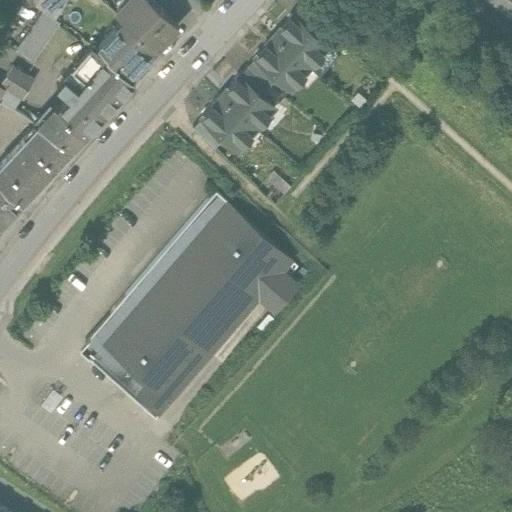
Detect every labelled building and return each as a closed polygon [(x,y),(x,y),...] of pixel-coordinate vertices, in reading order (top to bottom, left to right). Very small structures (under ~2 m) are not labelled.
[(65,0),(37,0),(35,5),(55,17),(65,0)] [(120,18),(153,48),(156,47),(154,46),(161,39),(162,40),(178,23),(152,0),(125,0),(114,13),(120,18)] [(292,13),(314,33),(322,24),(300,4),(292,13)] [(314,33),(292,13),(273,34),(309,66),(327,45),(314,33)] [(15,53),(32,65),(59,27),(42,15),(15,53)] [(106,52),(130,74),(153,48),(120,18),(97,44),(106,52)] [(309,66),(273,34),(254,55),(277,75),(290,87),(309,66)] [(65,77),(100,110),(132,77),(130,74),(106,52),(97,44),(65,77)] [(12,63),(32,78),(38,70),(32,65),(15,53),(7,65),(9,67),(12,63)] [(268,84),(277,75),(254,55),(246,64),(268,84)] [(5,84),(22,95),(32,78),(12,63),(9,67),(6,75),(9,78),(5,84)] [(260,93),(268,84),(246,64),(238,73),(260,93)] [(260,93),(238,73),(219,94),(255,126),(274,105),(260,93)] [(46,115),(73,140),(100,110),(65,77),(58,85),(66,93),(46,115)] [(0,99),(13,108),(22,95),(5,84),(2,88),(0,86),(0,99)] [(255,126),(219,94),(201,114),(223,134),(236,147),(255,126)] [(223,134),(201,114),(192,125),(214,145),(223,134)] [(46,115),(7,155),(34,181),(73,140),(46,115)] [(0,162),(0,216),(34,181),(7,155),(0,162)] [(131,285),(92,329),(146,378),(136,389),(157,408),(258,295),(273,308),(296,282),(281,268),(291,257),(227,200),(142,295),(131,285)] [(0,502),(0,511),(14,511),(0,502)]
